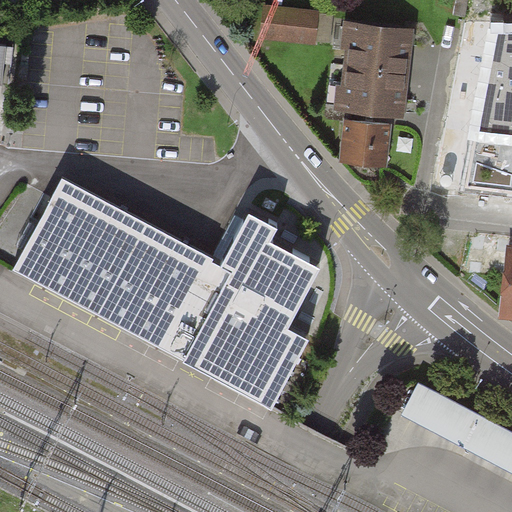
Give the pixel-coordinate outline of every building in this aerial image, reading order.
[(315,41),(319,8),(264,2),(261,35),(315,41)] [(351,20),(345,62),(406,70),(412,29),(351,20)] [(470,163),(511,167),(511,23),(496,24),(470,163)] [(369,109),(401,113),(406,70),(345,62),(339,105),(353,107),(351,118),(367,121),(369,109)] [(351,118),(349,118),(343,159),(385,165),(391,124),(367,121),(351,118)] [(19,131),(6,130),(5,139),(19,139),(19,131)] [(222,257),(63,173),(14,266),(273,402),(310,332),(290,322),(322,262),(272,235),(279,221),(250,206),(222,257)] [(511,244),(508,244),(501,315),(511,315),(511,244)] [(511,435),(413,384),(397,415),(399,417),(464,451),(511,475),(511,435)]
